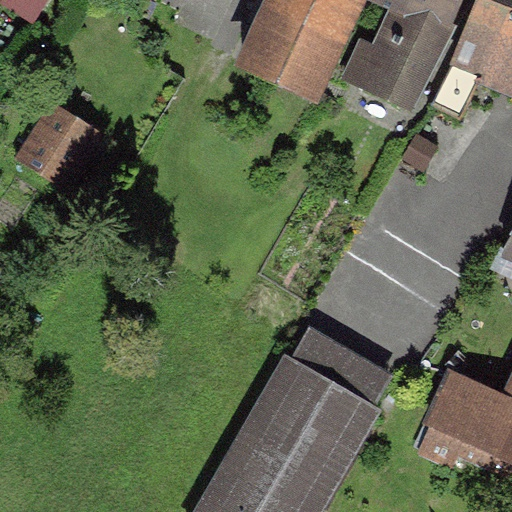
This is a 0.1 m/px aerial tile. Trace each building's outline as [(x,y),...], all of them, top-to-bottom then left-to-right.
[(70,0),(6,0),(54,28),(70,0)] [(391,0),(356,80),(424,110),(463,24),(473,0),(290,0),(261,66),(328,95),(370,0),(391,0)] [(511,83),(511,0),(488,0),(477,28),(499,37),(485,73),(511,83)] [(105,126),(58,96),(22,152),(69,182),(105,126)] [(297,351),(204,511),(329,511),(391,404),(297,351)] [(511,491),(511,392),(461,368),(422,449),(511,491)]
